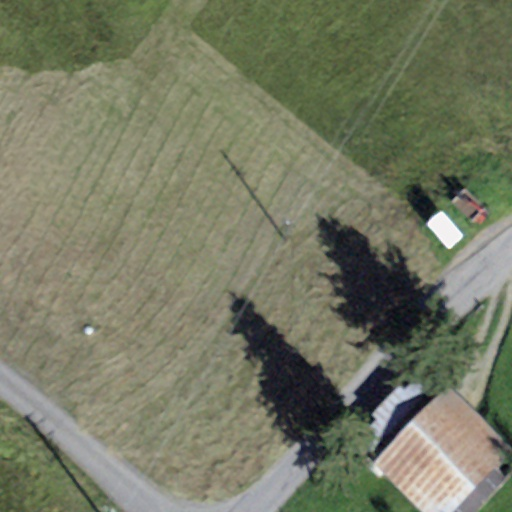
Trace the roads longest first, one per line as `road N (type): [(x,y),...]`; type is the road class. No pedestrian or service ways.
road 1 (unclassified): [(245,511),(511,245)]
road 2 (unclassified): [(0,366),(82,434),(155,511)]
road 3 (track): [(469,386),(511,269)]
